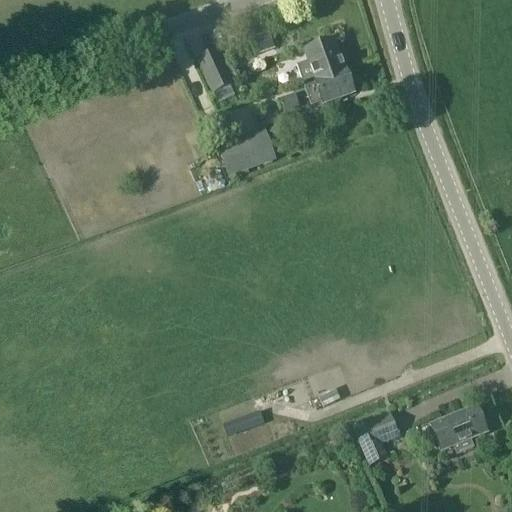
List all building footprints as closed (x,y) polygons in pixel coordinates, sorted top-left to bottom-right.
[(313,79),(314,83),(326,79),(346,76),(334,44),(305,54),(308,64),(298,68),(303,83),(313,79)] [(218,51),(196,61),(210,97),(233,87),(218,51)] [(349,76),(346,76),(326,79),(314,83),(315,86),(305,90),(311,108),(322,104),(323,107),(353,96),(349,86),(351,83),(349,76)] [(279,103),(283,115),(299,109),(294,97),(279,103)] [(241,164),(272,153),(265,133),(234,144),(241,164)] [(441,451),(445,449),(445,450),(452,447),(457,458),(474,450),(470,441),(485,434),(481,423),(483,420),(480,415),(477,415),(475,410),(443,424),(444,425),(430,430),(434,440),(432,442),(432,447),(435,451),(441,451)] [(353,431),(358,447),(367,466),(386,458),(376,435),(393,428),(388,417),(358,429),(353,431)]
